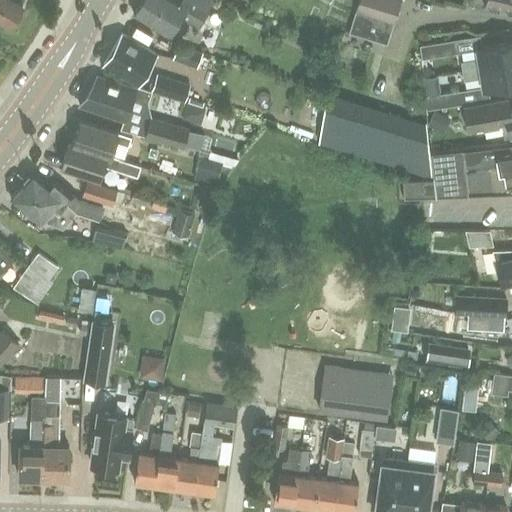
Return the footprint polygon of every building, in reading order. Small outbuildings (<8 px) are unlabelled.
[(0,0),(0,20),(9,26),(22,4),(14,0),(0,0)] [(197,25),(212,0),(140,0),(133,13),(168,34),(179,14),(197,25)] [(358,0),(349,31),(387,43),(400,0),(358,0)] [(511,0),(484,0),(484,3),(511,10),(511,0)] [(138,82),(156,52),(121,32),(103,62),(138,82)] [(453,37),(420,43),(422,57),(456,51),(453,37)] [(463,69),(511,61),(511,40),(477,46),(479,57),(461,59),(463,69)] [(511,81),(511,61),(463,69),(464,79),(482,76),(484,86),(511,81)] [(136,84),(134,86),(97,73),(79,103),(122,118),(123,118),(131,95),(146,101),(150,89),(136,84)] [(190,84),(157,73),(152,88),(185,99),(190,84)] [(445,90),(466,86),(463,76),(443,80),(445,90)] [(273,77),(264,103),(279,108),(273,124),(310,137),(319,114),(315,113),(321,95),(273,77)] [(195,103),(209,106),(213,89),(200,86),(195,103)] [(458,89),(424,94),(426,107),(460,103),(458,89)] [(318,140),(430,176),(425,123),(325,92),(318,140)] [(509,134),(510,134),(511,133),(511,106),(509,107),(507,96),(489,99),(464,104),(468,128),(502,122),(504,134),(509,133),(509,134)] [(203,135),(187,130),(188,128),(150,116),(150,117),(144,135),(198,152),(203,135)] [(73,141),(111,153),(115,140),(129,144),(132,134),(80,118),(73,141)] [(111,153),(73,141),(69,140),(62,164),(100,176),(104,163),(138,174),(141,163),(119,156),(111,153)] [(430,148),(433,177),(403,179),(404,199),(511,193),(511,144),(511,145),(511,140),(430,148)] [(223,160),(201,153),(193,178),(215,185),(223,160)] [(30,173),(10,197),(40,221),(43,218),(48,222),(63,228),(76,212),(99,219),(103,206),(77,198),(55,179),(53,180),(48,185),(35,173),(30,173)] [(113,202),(117,188),(90,179),(84,196),(112,204),(113,202)] [(148,201),(149,198),(131,192),(129,199),(147,205),(148,201)] [(165,203),(151,199),(149,206),(163,210),(164,206),(165,203)] [(194,211),(179,207),(176,214),(172,230),(187,235),(194,211)] [(112,228),(108,244),(122,248),(126,232),(112,228)] [(421,229),(418,259),(426,259),(429,230),(421,229)] [(469,246),(493,245),(489,230),(465,230),(469,246)] [(0,268),(12,257),(0,245),(0,268)] [(511,282),(511,246),(495,247),(504,284),(511,282)] [(26,264),(10,286),(23,295),(39,273),(46,278),(55,265),(35,251),(26,264)] [(426,259),(418,259),(413,299),(421,299),(426,259)] [(455,309),(504,315),(507,297),(457,291),(455,309)] [(47,307),(42,316),(62,327),(67,318),(47,307)] [(84,378),(104,381),(113,322),(93,319),(84,378)] [(0,327),(0,360),(17,341),(1,327),(0,327)] [(427,336),(424,354),(463,361),(466,343),(427,336)] [(493,369),(509,368),(508,348),(492,349),(493,369)] [(127,386),(131,353),(119,351),(114,384),(127,386)] [(386,417),(390,384),(341,378),(343,365),(325,363),(319,408),(386,417)] [(511,374),(494,372),(491,392),(507,394),(508,389),(511,389),(511,374)] [(0,416),(6,416),(7,388),(9,388),(9,375),(0,373),(0,416)] [(45,395),(45,422),(44,457),(43,475),(68,476),(68,445),(58,445),(59,415),(59,400),(61,401),(61,377),(46,377),(45,395)] [(84,397),(83,377),(64,378),(65,398),(84,397)] [(136,427),(147,430),(155,402),(166,404),(167,392),(147,388),(136,427)] [(44,457),(45,422),(45,395),(31,394),(30,444),(19,444),(18,475),(43,475),(44,457)] [(237,404),(207,400),(201,446),(195,489),(215,491),(219,461),(212,460),(216,434),(212,434),(214,423),(234,426),(237,404)] [(443,403),(438,438),(456,440),(461,405),(443,403)] [(91,463),(118,467),(120,455),(127,456),(133,418),(125,417),(125,415),(98,412),(91,463)] [(155,483),(174,486),(178,456),(170,454),(176,413),(165,412),(162,431),(155,483)] [(377,434),(397,436),(399,423),(378,421),(377,434)] [(276,424),(274,440),(274,442),(285,443),(287,425),(276,424)] [(359,453),(371,455),(375,428),(362,427),(359,453)] [(134,480),(155,483),(162,431),(153,430),(150,452),(138,450),(134,480)] [(339,477),(344,440),(344,436),(329,434),(326,455),(329,455),(326,476),(318,475),(314,505),(334,508),(339,477)] [(473,483),(487,485),(489,469),(493,441),(478,439),(477,447),(479,447),(476,468),(475,467),(473,483)] [(339,477),(334,508),(354,510),(359,480),(349,479),(355,442),(344,440),(339,477)] [(174,486),(195,489),(201,446),(191,444),(190,457),(178,456),(174,486)] [(275,499),(294,502),(297,477),(302,449),(288,448),(287,459),(282,461),(281,469),(279,469),(275,499)] [(294,502),(314,505),(318,475),(307,473),(311,450),(302,449),(297,477),(294,502)] [(401,511),(409,459),(383,455),(375,511),(401,511)] [(437,463),(409,459),(401,511),(428,511),(431,495),(433,495),(437,463)] [(503,471),(489,469),(487,485),(501,486),(503,471)] [(483,511),(485,502),(463,499),(461,511),(483,511)] [(505,511),(507,505),(485,502),(483,511),(505,511)]
